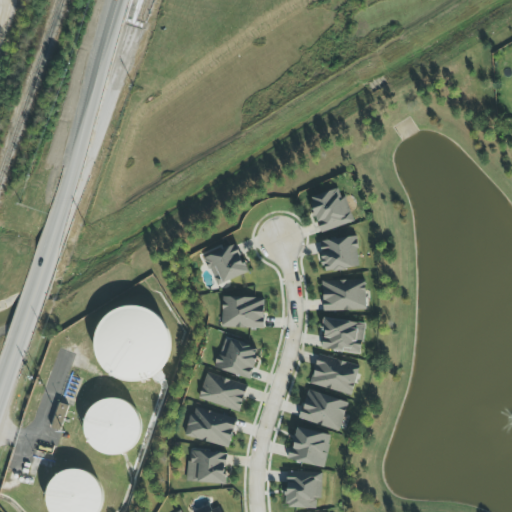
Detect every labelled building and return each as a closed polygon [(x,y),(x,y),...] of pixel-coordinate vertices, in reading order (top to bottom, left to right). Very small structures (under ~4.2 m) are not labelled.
[(353,223),(346,197),(340,198),(338,189),(310,197),(319,232),(353,223)] [(360,267),(356,236),(320,241),(324,272),(360,267)] [(203,258),(209,271),(213,269),(219,285),(249,273),(237,244),(203,258)] [(322,281),(323,311),(366,310),(365,280),(322,281)] [(264,298),(222,297),(221,328),(263,329),(264,298)] [(127,380),(159,380),(167,354),(167,317),(143,309),(106,309),(96,338),(96,370),(127,380)] [(361,355),(365,324),(325,318),(321,349),(361,355)] [(259,350),(225,338),(214,367),(248,380),(259,350)] [(310,383),(352,395),(360,366),(318,355),(310,383)] [(238,413),(248,387),(207,372),(198,398),(238,413)] [(348,403),(308,390),(299,419),(339,431),(348,403)] [(91,456),(141,448),(133,398),(83,406),(91,456)] [(68,406),(59,403),(51,428),(60,431),(68,406)] [(230,447),(236,418),(192,408),(185,437),(230,447)] [(323,468),(331,436),(296,427),(288,460),(323,468)] [(186,482),(225,484),(227,453),(191,451),(191,462),(187,462),(186,482)] [(48,511),(100,511),(100,472),(49,472),(48,511)] [(286,508),(316,509),(316,498),(321,498),(322,473),(287,472),(286,508)]
